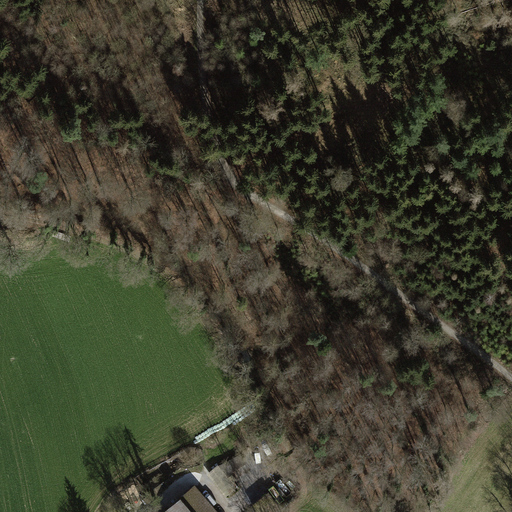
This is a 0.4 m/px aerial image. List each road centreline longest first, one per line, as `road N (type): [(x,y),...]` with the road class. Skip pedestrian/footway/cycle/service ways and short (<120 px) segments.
road 1 (track): [(200,0),(204,99),(232,164),(511,378)]
road 2 (track): [(0,217),(154,264),(193,296),(305,480)]
